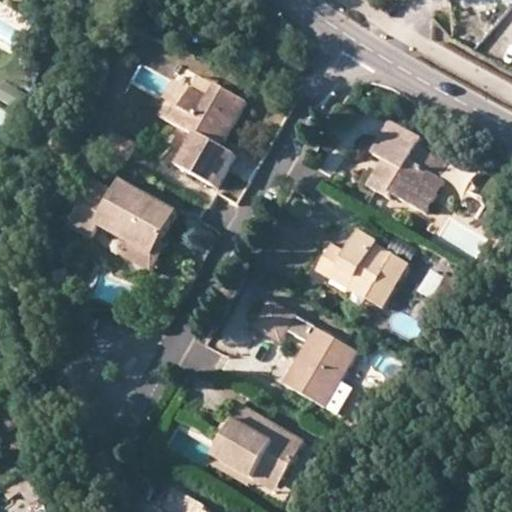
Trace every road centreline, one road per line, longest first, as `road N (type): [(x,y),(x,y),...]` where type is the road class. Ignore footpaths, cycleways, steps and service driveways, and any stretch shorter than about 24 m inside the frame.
road 1 (residential): [(351,39),(125,445)]
road 2 (tertiary): [(351,39),(511,128)]
